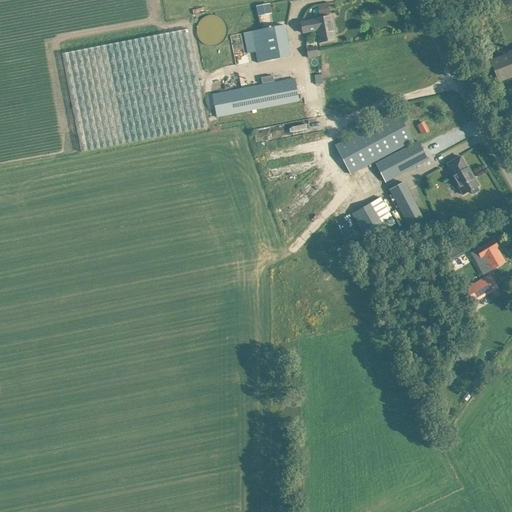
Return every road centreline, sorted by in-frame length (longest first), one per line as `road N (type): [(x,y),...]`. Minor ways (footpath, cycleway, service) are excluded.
road 1 (unknown): [(456,83),(350,116),(324,110),(299,49),(298,21),(316,0)]
road 2 (unclassified): [(511,184),(411,0)]
